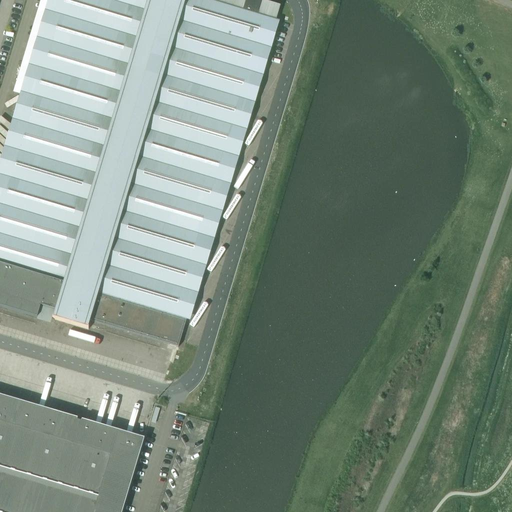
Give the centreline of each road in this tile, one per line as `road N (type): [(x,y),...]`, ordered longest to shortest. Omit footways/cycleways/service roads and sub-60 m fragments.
road 1 (unclassified): [(0,342),(169,393),(195,380),(306,4),(295,0)]
road 2 (unknown): [(177,389),(139,511)]
